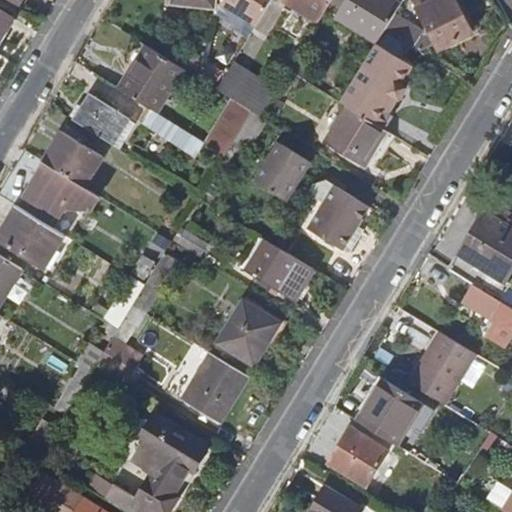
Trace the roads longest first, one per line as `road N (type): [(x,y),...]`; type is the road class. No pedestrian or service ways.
road 1 (residential): [(241,511),(511,75)]
road 2 (residential): [(0,134),(83,0)]
